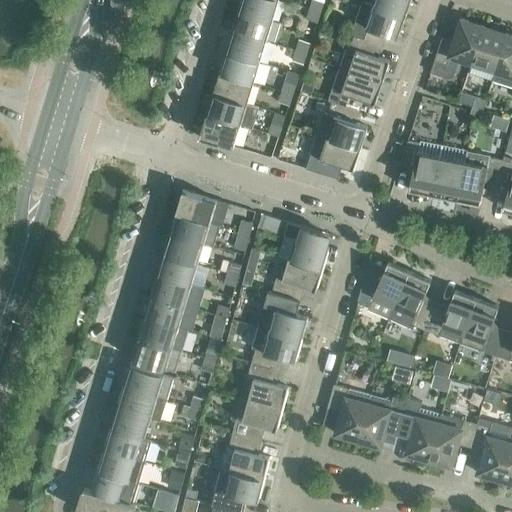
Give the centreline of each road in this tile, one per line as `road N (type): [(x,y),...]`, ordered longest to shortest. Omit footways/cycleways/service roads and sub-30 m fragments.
road 1 (residential): [(61,511),(168,155)]
road 2 (residential): [(296,446),(362,211)]
road 3 (residential): [(362,211),(438,0)]
road 4 (residential): [(511,508),(296,446)]
road 5 (secondary): [(0,315),(59,121)]
road 6 (residential): [(362,211),(168,155)]
road 7 (residential): [(362,211),(410,247),(511,286)]
road 8 (residential): [(168,155),(217,0)]
road 9 (residential): [(511,231),(362,211)]
road 10 (secondary): [(59,121),(96,0)]
